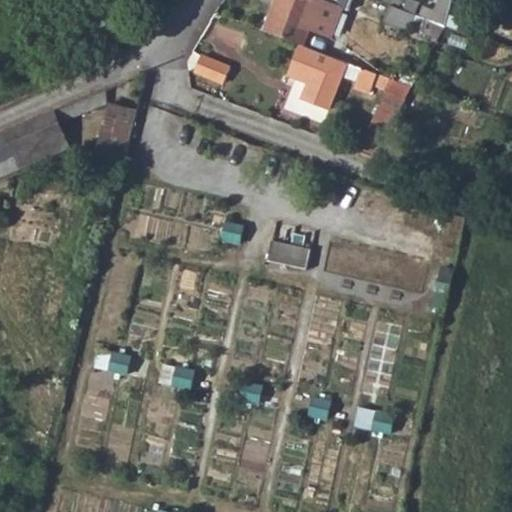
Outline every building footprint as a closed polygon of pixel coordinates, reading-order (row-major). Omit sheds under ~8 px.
[(328,2),(329,0),(275,0),(262,33),(299,47),(305,49),(323,1),(328,2)] [(393,0),(391,7),(413,15),(418,3),(410,0),(393,0)] [(423,5),(418,17),(446,28),(453,0),(437,0),(434,9),(423,5)] [(412,29),(439,40),(446,28),(418,17),(413,15),(391,7),(385,22),(411,32),(412,29)] [(327,110),(346,65),(305,49),(299,47),(289,73),(309,82),(302,100),(327,110)] [(236,73),(208,57),(199,72),(228,88),(236,73)] [(390,73),(388,81),(412,90),(420,75),(404,70),(400,78),(390,73)] [(364,92),(367,84),(371,75),(361,71),(354,89),(364,92)] [(367,84),(382,90),(386,80),(371,75),(367,84)] [(366,145),(376,150),(412,90),(388,81),(386,80),(382,90),(392,95),(366,145)] [(89,109),(83,98),(0,133),(0,174),(70,146),(59,122),(89,109)] [(124,162),(140,108),(112,101),(97,154),(124,162)] [(246,231),(227,226),(222,245),(241,250),(246,231)] [(266,244),(261,264),(299,273),(304,254),(266,244)] [(448,295),(454,265),(445,263),(438,293),(448,295)] [(127,361),(107,357),(102,376),(122,380),(127,361)] [(193,375),(174,371),(169,390),(188,394),(193,375)] [(257,387),(237,383),(232,403),(252,407),(257,387)] [(325,401),(306,397),(301,416),(320,420),(325,401)] [(389,414),(370,410),(365,430),(384,434),(389,414)]
